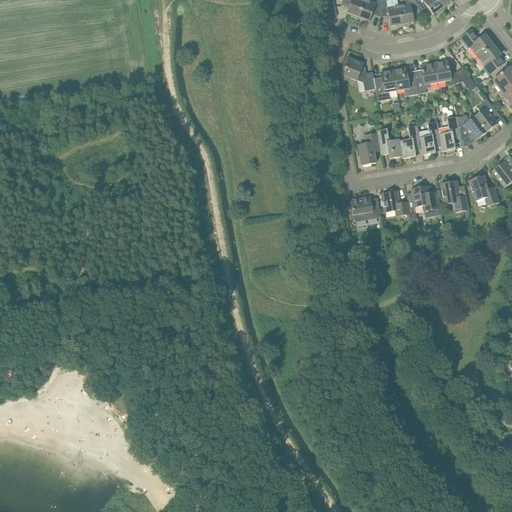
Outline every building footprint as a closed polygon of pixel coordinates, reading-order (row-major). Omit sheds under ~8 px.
[(357,19),(365,0),(363,0),(342,0),(343,1),(351,4),(347,13),(351,15),(351,17),(357,19)] [(377,0),(375,5),(365,0),(357,19),(364,22),(365,20),(369,22),(373,13),(380,16),(382,0),(380,0),(377,0)] [(395,28),(402,27),(399,7),(387,9),(385,0),(384,0),(382,0),(380,16),(388,14),(390,27),(395,26),(395,28)] [(399,7),(402,27),(409,25),(409,24),(414,23),(412,13),(420,12),(414,0),(409,0),(409,1),(407,1),(405,3),(406,6),(399,7)] [(421,0),(414,0),(420,12),(426,7),(433,15),(437,12),(438,14),(443,9),(436,0),(422,0),(421,0)] [(451,0),(436,0),(443,9),(449,5),(448,3),(452,0),(451,0)] [(478,57),(492,46),(485,36),(478,41),(471,31),(461,39),(465,45),(469,49),(470,48),(478,57)] [(500,56),(492,46),(478,57),(485,67),(483,68),(489,75),(502,65),(497,59),(500,56)] [(375,90),(374,83),(372,73),(365,75),(360,73),(363,65),(348,59),(345,68),(346,68),(343,76),(357,81),(359,93),(375,90)] [(447,61),(434,64),(437,83),(445,82),(445,86),(456,84),(456,83),(454,73),(449,74),(447,61)] [(430,85),(437,83),(434,64),(420,66),(423,79),(415,80),(418,95),(426,93),(425,89),(430,88),(430,85)] [(492,82),(504,96),(511,89),(511,70),(510,68),(492,82)] [(418,95),(415,80),(414,76),(407,77),(406,69),(393,71),(396,91),(404,90),(405,97),(418,95)] [(396,91),(393,71),(380,73),(381,81),(374,83),(375,90),(378,102),(390,100),(389,93),(396,91)] [(472,90),(476,87),(473,83),(467,75),(460,80),(470,92),(472,90)] [(480,113),(474,117),(487,133),(497,125),(493,119),(498,115),(486,100),(476,108),(480,113)] [(465,117),(457,118),(461,141),(466,140),(471,136),(476,142),(487,133),(474,117),(469,121),(465,117)] [(438,129),(441,147),(442,152),(456,150),(456,145),(461,144),(461,141),(457,118),(446,120),(448,127),(438,129)] [(429,137),(419,138),(422,156),(435,154),(434,149),(441,147),(438,129),(437,123),(427,125),(429,137)] [(399,140),(402,159),(415,157),(415,152),(421,151),(422,156),(419,138),(417,127),(407,128),(409,140),(400,142),(399,140)] [(402,159),(399,140),(389,142),(387,130),(377,132),(377,134),(380,150),(381,156),(388,155),(389,160),(402,157),(402,159)] [(380,150),(377,134),(364,137),(365,145),(358,146),(361,166),(376,164),(373,151),(380,150)] [(511,164),(508,167),(504,162),(492,172),(505,189),(511,182),(511,164)] [(488,190),(483,176),(468,181),(475,203),(487,199),(490,207),(499,203),(494,188),(488,190)] [(459,199),(456,182),(440,185),(442,195),(444,206),(453,204),(454,213),(468,210),(468,207),(466,197),(459,199)] [(411,190),(413,200),(415,208),(423,207),(424,212),(425,219),(439,217),(438,209),(437,203),(435,193),(425,195),(424,188),(411,190)] [(399,205),(397,193),(381,196),(385,214),(395,212),(396,217),(410,215),(408,203),(399,205)] [(370,201),(370,198),(350,201),(353,216),(354,216),(355,222),(380,218),(378,209),(377,199),(370,201)]
